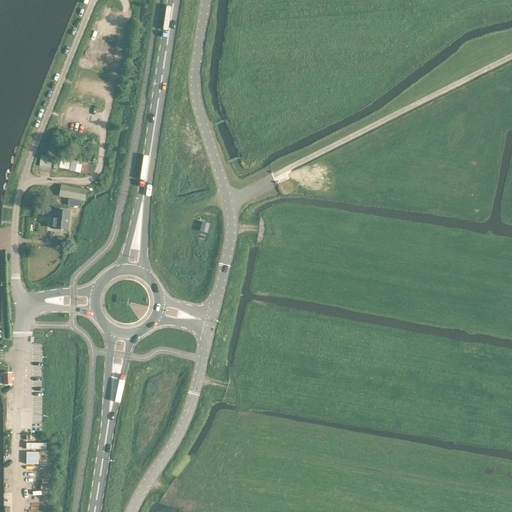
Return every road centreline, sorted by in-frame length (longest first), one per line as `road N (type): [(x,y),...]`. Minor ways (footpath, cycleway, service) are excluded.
road 1 (unclassified): [(203,0),(192,97),(230,211),(210,323)]
road 2 (unclassified): [(20,303),(17,196),(94,0)]
road 3 (primary): [(139,217),(173,0)]
road 4 (tertiary): [(130,511),(176,438),(210,323)]
